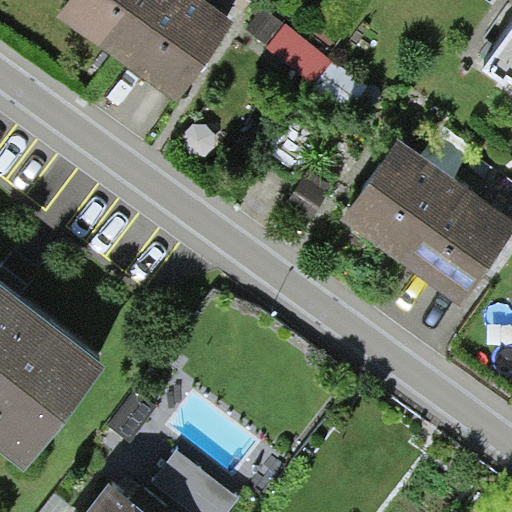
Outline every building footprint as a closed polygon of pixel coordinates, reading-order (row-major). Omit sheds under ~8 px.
[(175,101),(230,24),(197,0),(73,0),(60,19),(175,101)] [(511,99),(511,16),(474,73),(511,99)] [(467,298),(511,222),(511,216),(391,144),(343,224),(467,298)] [(0,426),(27,447),(109,341),(0,256),(0,426)] [(140,511),(103,484),(82,511),(140,511)]
